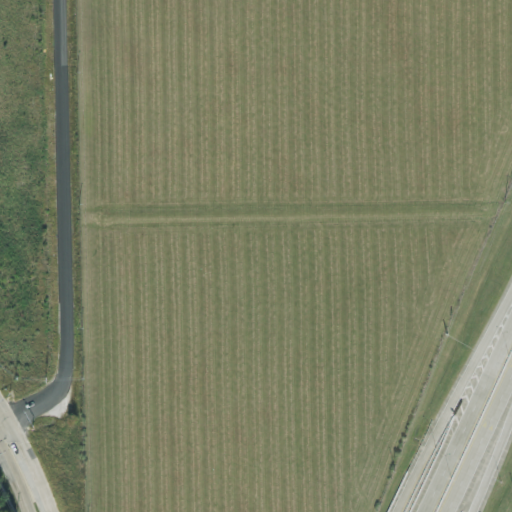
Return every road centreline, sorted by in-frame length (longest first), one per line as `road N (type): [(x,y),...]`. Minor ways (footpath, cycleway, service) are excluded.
road 1 (residential): [(57,0),(64,370),(49,394),(0,418)]
road 2 (motorway): [(511,299),(392,511)]
road 3 (motorway): [(511,320),(422,511)]
road 4 (motorway): [(444,511),(511,370)]
